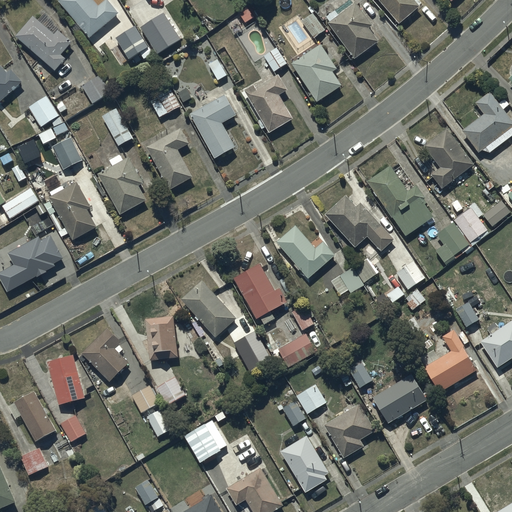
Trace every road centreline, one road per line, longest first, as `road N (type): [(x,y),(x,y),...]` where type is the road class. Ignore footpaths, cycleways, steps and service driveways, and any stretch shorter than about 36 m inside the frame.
road 1 (residential): [(0,339),(328,157),(511,0)]
road 2 (residential): [(511,427),(370,511)]
